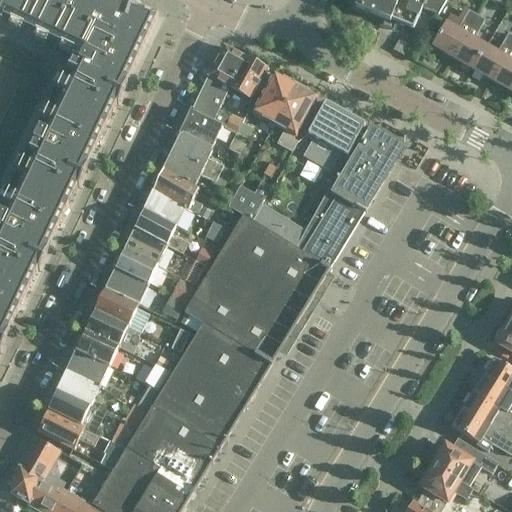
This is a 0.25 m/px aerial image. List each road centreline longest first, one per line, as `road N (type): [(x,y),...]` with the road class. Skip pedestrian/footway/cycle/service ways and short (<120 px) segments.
road 1 (residential): [(0,442),(210,3)]
road 2 (residential): [(321,511),(511,193)]
road 3 (residential): [(511,158),(291,42)]
